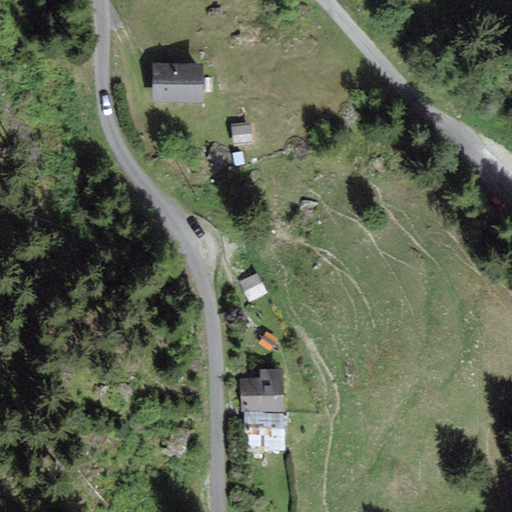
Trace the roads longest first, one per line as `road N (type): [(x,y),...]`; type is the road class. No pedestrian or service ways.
road 1 (track): [(217,511),(215,366),(199,277),(109,131),(100,0)]
road 2 (track): [(314,0),(511,197)]
